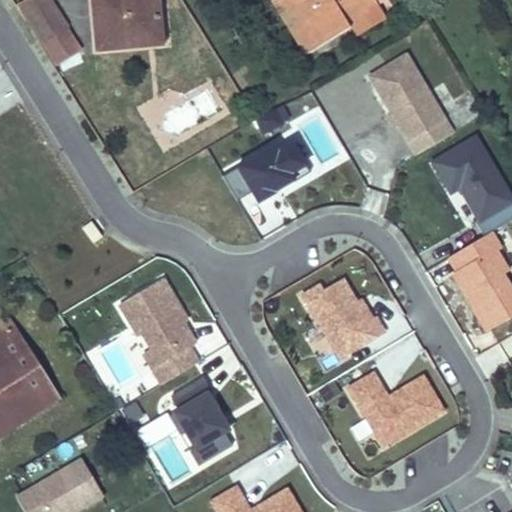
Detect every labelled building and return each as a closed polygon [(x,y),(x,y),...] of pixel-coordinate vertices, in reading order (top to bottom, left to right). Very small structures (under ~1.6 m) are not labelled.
[(31,0),(20,7),(43,44),(65,30),(46,0),(31,0)] [(92,0),(96,41),(159,35),(156,0),(92,0)] [(300,0),(274,0),(272,1),(305,55),(349,29),(346,23),(376,5),(373,0),(300,0)] [(376,5),(346,23),(349,29),(380,10),(376,5)] [(65,30),(43,44),(57,67),(80,53),(65,30)] [(159,35),(96,41),(97,50),(160,45),(159,35)] [(418,156),(454,134),(408,56),(371,78),(393,115),(400,127),(418,156)] [(0,105),(9,101),(4,91),(10,88),(0,65),(0,105)] [(265,135),(290,122),(283,108),(258,121),(265,135)] [(396,129),(400,127),(393,115),(389,118),(396,129)] [(299,189),(296,183),(310,176),(313,167),(309,159),(314,156),(300,131),(283,139),(282,137),(242,158),(244,161),(223,171),(237,197),(248,191),(253,199),(259,210),(299,189)] [(511,200),(476,139),(434,164),(451,191),(460,186),(479,219),(475,221),(485,238),(491,234),(511,221),(511,200)] [(92,221),(82,228),(92,243),(102,236),(92,221)] [(485,238),(448,259),(457,273),(452,276),(487,333),(511,318),(511,291),(503,276),(509,272),(497,252),(501,250),(491,234),(485,238)] [(195,346),(179,318),(182,316),(162,281),(119,307),(138,338),(142,336),(161,367),(152,372),(161,386),(197,365),(189,350),(195,346)] [(321,286),(303,297),(340,360),(384,334),(375,319),(368,323),(344,282),(325,293),(321,286)] [(0,323),(0,335),(12,328),(7,319),(0,323)] [(0,335),(0,422),(0,423),(52,391),(12,328),(0,335)] [(489,374),(509,359),(498,344),(478,360),(489,374)] [(373,375),(349,390),(383,448),(443,412),(423,378),(388,399),(373,375)] [(203,378),(172,397),(180,411),(169,417),(180,435),(185,432),(196,450),(191,453),(199,467),(232,447),(224,434),(229,431),(208,396),(212,393),(203,378)] [(0,422),(0,435),(57,400),(52,391),(0,423),(0,422)] [(145,420),(135,404),(124,411),(134,427),(145,420)] [(79,511),(104,498),(82,460),(16,498),(24,511),(79,511)] [(236,488),(211,503),(216,511),(299,511),(287,490),(250,511),(236,488)]
